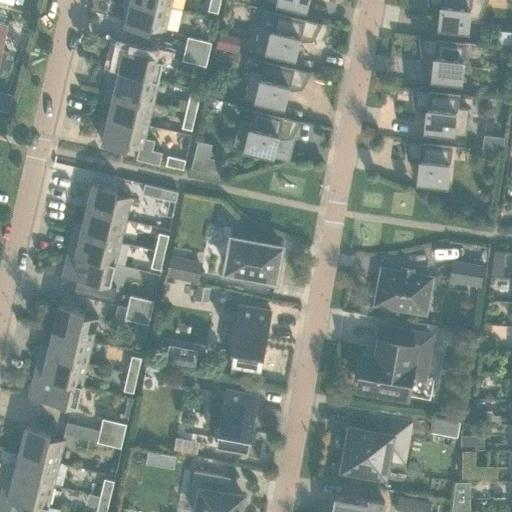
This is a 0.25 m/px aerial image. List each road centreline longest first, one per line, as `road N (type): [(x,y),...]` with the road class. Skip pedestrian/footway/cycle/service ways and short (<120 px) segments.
road 1 (residential): [(282,511),(374,0)]
road 2 (residential): [(77,0),(3,309)]
